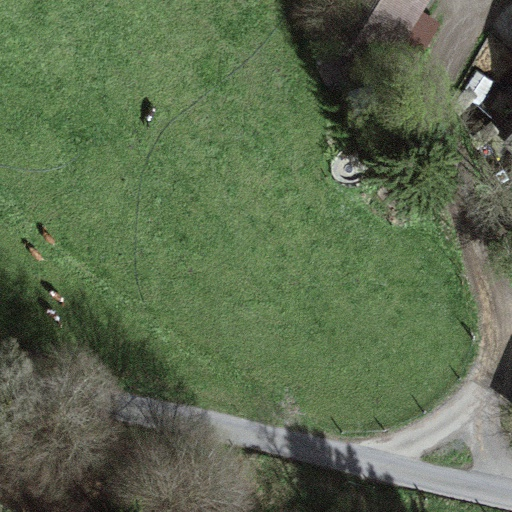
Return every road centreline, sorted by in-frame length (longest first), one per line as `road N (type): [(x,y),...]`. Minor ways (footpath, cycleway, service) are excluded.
road 1 (unclassified): [(511,493),(381,470),(0,376)]
road 2 (track): [(507,492),(476,410),(504,349),(471,255),(442,125),(460,40),(458,0)]
